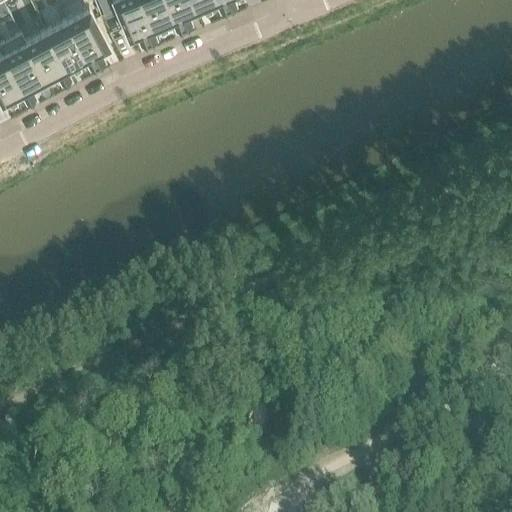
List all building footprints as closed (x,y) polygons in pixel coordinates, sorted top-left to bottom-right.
[(140,0),(98,0),(105,15),(117,9),(128,36),(137,32),(139,38),(154,31),(152,26),(151,26),(140,0)] [(140,0),(151,26),(152,26),(172,17),(173,17),(166,0),(140,0)] [(166,0),(173,17),(172,17),(175,23),(190,16),(187,11),(195,7),(192,0),(166,0)] [(66,16),(87,55),(86,56),(89,61),(103,53),(100,48),(109,43),(88,5),(66,16)] [(45,28),(65,66),(66,66),(86,56),(87,55),(66,16),(45,28)] [(24,38),(24,39),(44,78),(57,71),(60,76),(69,71),(66,66),(65,66),(45,28),(24,38)] [(20,30),(0,40),(0,47),(1,50),(2,50),(23,89),(22,89),(25,95),(34,90),(31,85),(44,78),(24,39),(24,38),(20,30)] [(0,99),(1,101),(22,89),(23,89),(2,50),(1,50),(0,51),(0,99)]
